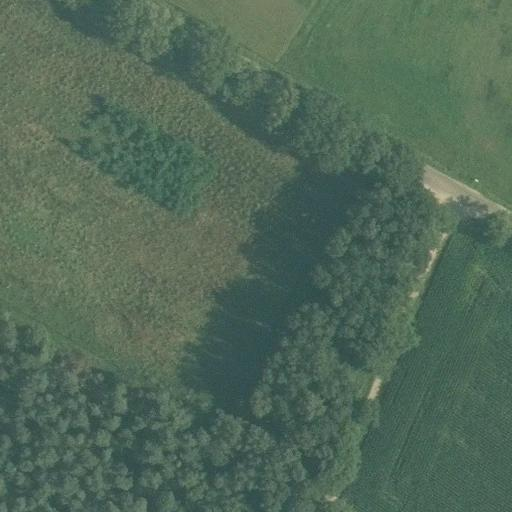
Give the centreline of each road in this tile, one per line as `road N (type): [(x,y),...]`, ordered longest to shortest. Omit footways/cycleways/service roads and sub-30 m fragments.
road 1 (tertiary): [(511,215),(150,0)]
road 2 (track): [(336,511),(452,182)]
